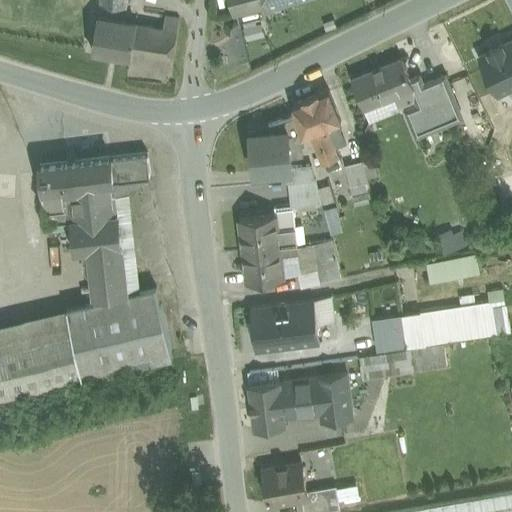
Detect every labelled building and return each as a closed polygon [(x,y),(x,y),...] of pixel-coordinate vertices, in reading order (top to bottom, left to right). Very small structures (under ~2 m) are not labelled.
[(87,1),(76,0),(0,0),(0,14),(83,26),(87,1)] [(265,0),(229,0),(233,13),(266,5),(265,0)] [(179,16),(165,14),(163,28),(177,30),(179,16)] [(137,22),(96,16),(91,50),(130,56),(132,56),(137,24),(137,22)] [(163,28),(137,24),(132,56),(130,56),(128,72),(170,78),(177,30),(163,28)] [(511,39),(503,44),(502,42),(490,48),(491,50),(480,55),(498,91),(511,84),(511,39)] [(403,57),(352,77),(364,106),(386,97),(391,108),(416,98),(419,97),(411,78),(403,57)] [(456,103),(445,74),(429,80),(441,109),(456,103)] [(429,80),(423,83),(421,78),(416,76),(411,78),(419,97),(416,98),(419,103),(406,109),(417,134),(462,116),(456,103),(441,109),(429,80)] [(326,88),(293,102),(296,113),(303,136),(310,134),(320,162),(323,161),(336,156),(332,146),(343,142),(335,123),(337,122),(337,121),(339,121),(326,88)] [(296,113),(269,123),(269,130),(250,131),(254,172),(282,169),(290,168),(289,165),(288,156),(300,155),(299,142),(303,136),(296,113)] [(148,151),(40,163),(47,221),(70,218),(74,248),(90,247),(96,300),(0,321),(0,394),(173,355),(157,285),(128,292),(128,290),(127,290),(117,203),(122,202),(121,192),(141,190),(140,177),(151,175),(148,151)] [(336,156),(323,161),(327,171),(337,166),(336,156)] [(363,162),(344,167),(348,185),(352,184),(363,182),(368,181),(363,162)] [(310,163),(289,165),(290,168),(282,169),(284,180),(289,180),(315,177),(310,163)] [(315,177),(289,180),(291,203),(294,203),(322,200),(315,177)] [(363,182),(352,184),(354,193),(365,191),(363,182)] [(323,202),(329,220),(339,217),(334,199),(323,202)] [(294,203),(291,203),(275,206),(275,211),(277,228),(296,225),(294,203)] [(275,211),(240,216),(244,248),(295,242),(299,241),(296,225),(277,228),(275,211)] [(339,217),(329,220),(333,234),(344,231),(339,217)] [(449,249),(467,241),(462,230),(444,238),(449,249)] [(331,239),(314,243),(318,262),(335,258),(331,239)] [(301,285),(320,282),(315,262),(318,262),(314,243),(299,245),(299,241),(295,242),(297,258),(285,260),(284,251),(280,251),(284,277),(300,275),(301,285)] [(295,242),(244,248),(248,282),(284,277),(280,251),(284,251),(285,260),(297,258),(295,242)] [(479,248),(428,262),(433,281),(485,267),(479,248)] [(315,262),(320,282),(340,278),(335,258),(318,262),(315,262)] [(314,298),(251,306),(256,349),(320,342),(314,298)] [(424,318),(428,341),(510,329),(507,305),(424,318)] [(373,333),(404,328),(403,321),(402,316),(372,321),(373,333)] [(404,328),(407,345),(428,341),(424,318),(403,321),(404,328)] [(373,333),(376,349),(407,345),(404,328),(373,333)] [(442,343),(385,352),(388,374),(445,365),(442,343)] [(385,352),(361,355),(364,377),(388,374),(385,352)] [(279,368),(257,369),(257,379),(279,377),(279,368)] [(347,372),(319,375),(319,376),(318,376),(320,390),(349,387),(347,372)] [(318,376),(281,381),(285,413),(322,409),(320,390),(318,376)] [(281,381),(249,384),(254,426),(286,422),(285,413),(281,381)] [(349,387),(320,390),(322,409),(323,419),(352,415),(349,387)] [(302,461),(263,468),(269,503),(302,498),(308,496),(307,489),(302,461)] [(337,484),(307,489),(308,496),(302,498),(304,511),(312,511),(341,507),(337,484)] [(511,511),(511,490),(481,496),(483,511),(511,511)] [(483,511),(481,496),(389,511),(483,511)]
